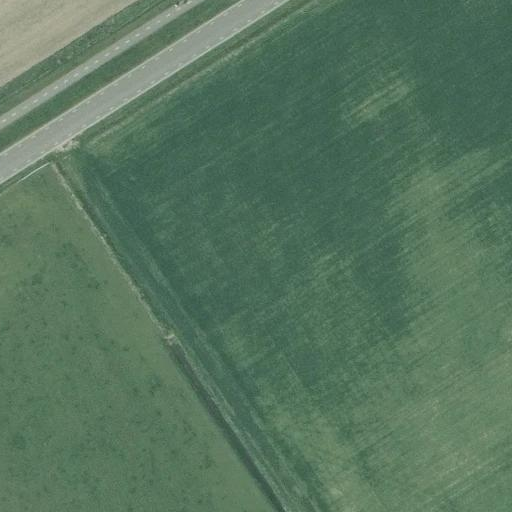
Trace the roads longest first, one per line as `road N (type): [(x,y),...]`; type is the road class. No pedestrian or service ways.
road 1 (unknown): [(55,136),(303,511)]
road 2 (tertiary): [(0,171),(270,0)]
